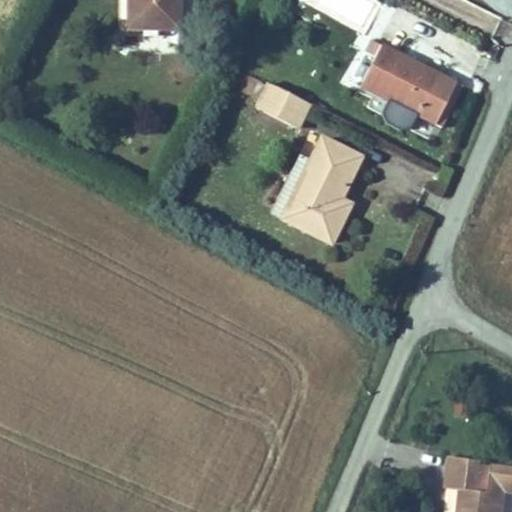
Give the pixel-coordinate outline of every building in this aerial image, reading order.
[(178,0),(128,0),(128,29),(178,29),(178,0)] [(410,129),(417,115),(435,125),(457,82),(425,66),(423,70),(403,60),(405,55),(373,39),(366,53),(375,57),(360,87),(388,101),(381,115),(385,124),(399,131),(410,129)] [(425,66),(405,55),(403,60),(423,70),(425,66)] [(441,128),(463,85),(457,82),(435,125),(441,128)] [(297,129),(309,104),(269,83),(267,86),(260,83),(254,95),(261,99),(256,108),(297,129)] [(299,154),(270,214),(331,244),(347,212),(337,207),(340,200),(361,158),(322,138),(311,159),(299,154)] [(340,200),(337,207),(347,212),(350,205),(340,200)] [(511,468),(480,464),(480,460),(451,457),(447,489),(462,491),(459,511),(503,511),(506,491),(511,492),(511,468)]
